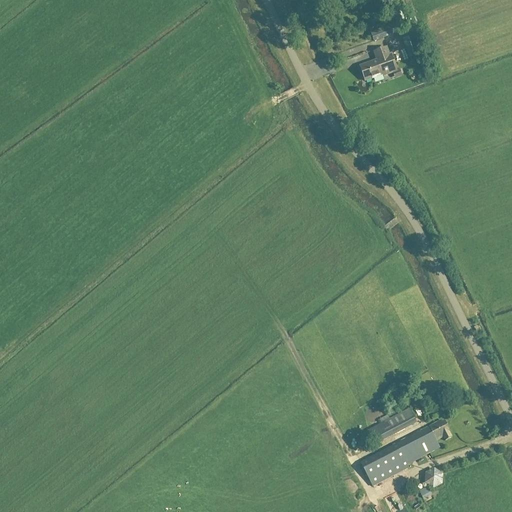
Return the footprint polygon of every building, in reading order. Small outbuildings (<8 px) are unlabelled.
[(378,41),(396,35),(392,26),(374,32),(375,33),(370,34),(373,42),(378,41)] [(420,56),(413,36),(402,40),(409,60),(420,56)] [(396,72),(390,56),(389,57),(386,50),(374,54),(377,61),(359,68),(365,82),(382,75),(382,77),(396,72)] [(429,67),(415,72),(417,79),(431,74),(429,67)] [(375,444),(416,423),(409,408),(368,430),(375,444)] [(406,466),(439,449),(436,442),(443,439),(444,442),(452,439),(449,433),(444,423),(441,424),(440,422),(360,463),(372,488),(408,469),(406,466)] [(425,473),(424,484),(433,490),(442,485),(442,475),(433,469),(425,473)]
